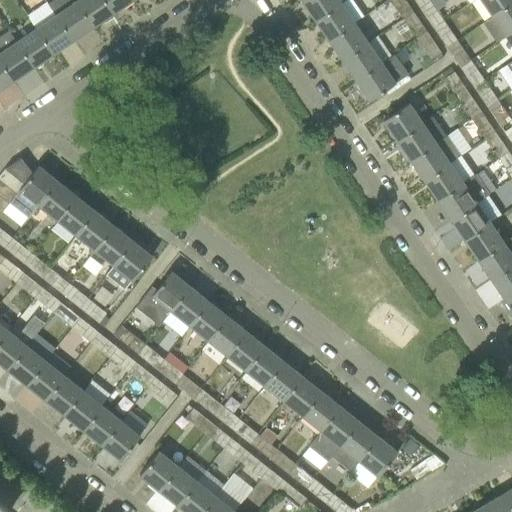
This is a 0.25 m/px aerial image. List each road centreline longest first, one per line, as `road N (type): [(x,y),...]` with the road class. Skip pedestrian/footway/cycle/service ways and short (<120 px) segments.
road 1 (residential): [(45,117),(470,449),(490,450),(511,437)]
road 2 (residential): [(511,402),(239,0)]
road 3 (residential): [(217,0),(45,117)]
road 4 (residential): [(105,511),(0,427)]
